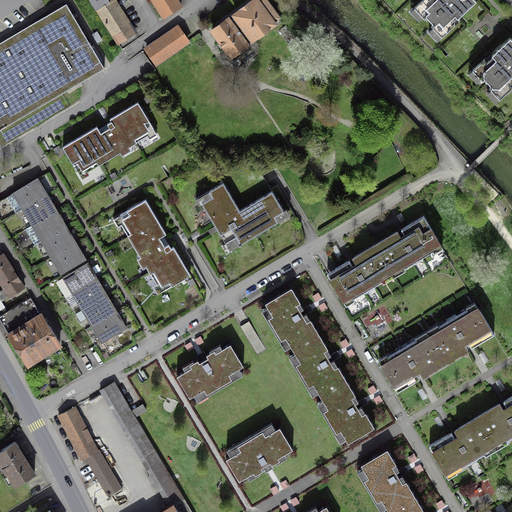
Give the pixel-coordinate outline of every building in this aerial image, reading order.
[(113,35),(129,24),(114,0),(110,2),(108,0),(88,0),(95,11),(97,10),(113,35)] [(181,7),(176,0),(152,0),(164,18),(181,7)] [(234,14),(253,40),(275,23),(274,21),(280,17),(267,0),(253,0),(249,3),(248,3),(241,9),(234,14)] [(475,0),(425,0),(413,12),(440,39),(477,2),(475,0)] [(66,3),(0,43),(0,144),(1,147),(77,102),(79,100),(80,98),(82,96),(82,95),(83,92),(83,90),(83,88),(83,86),(82,84),(81,82),(105,68),(66,3)] [(252,40),(253,40),(234,14),(233,15),(234,16),(229,20),(228,18),(212,31),(234,61),(250,49),(246,44),(247,44),(247,43),(252,40)] [(287,24),(279,30),(295,52),(303,46),(287,24)] [(156,63),(187,41),(177,27),(146,48),(156,63)] [(511,38),(508,35),(469,76),(497,103),(511,87),(511,38)] [(67,149),(84,179),(166,133),(149,104),(123,119),(127,127),(114,134),(109,126),(67,149)] [(135,322),(47,175),(2,202),(90,349),(135,322)] [(236,181),(206,197),(239,255),(301,221),(285,192),(252,210),(236,181)] [(202,279),(155,201),(123,221),(170,299),(202,279)] [(328,273),(345,302),(442,245),(424,216),(328,273)] [(29,287),(5,252),(0,255),(0,282),(11,299),(29,287)] [(373,427),(291,288),(267,302),(349,441),(373,427)] [(379,362),(395,389),(493,333),(477,306),(379,362)] [(27,367),(61,347),(47,322),(13,342),(27,367)] [(261,375),(241,341),(189,372),(209,405),(261,375)] [(167,473),(114,384),(54,419),(103,500),(123,488),(119,481),(144,467),(153,482),(167,473)] [(511,397),(427,445),(444,474),(511,436),(511,397)] [(308,453),(291,423),(239,452),(256,482),(308,453)] [(37,476),(12,443),(0,451),(0,467),(18,491),(37,476)] [(424,511),(386,449),(355,468),(381,511),(424,511)]
